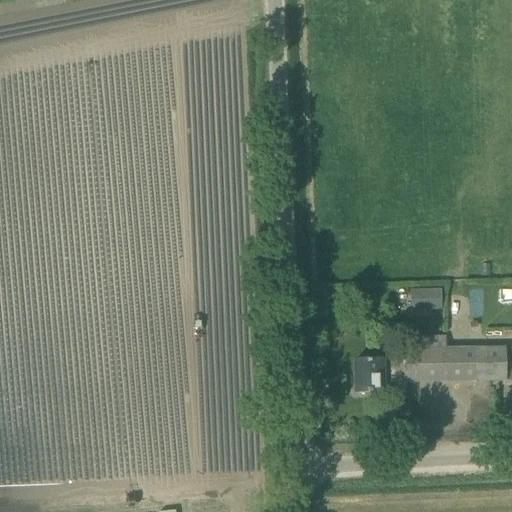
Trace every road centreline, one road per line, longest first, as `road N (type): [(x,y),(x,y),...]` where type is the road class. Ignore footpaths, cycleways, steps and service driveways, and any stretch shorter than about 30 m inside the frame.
road 1 (unclassified): [(289,469),(264,0)]
road 2 (unclassified): [(289,469),(511,459)]
